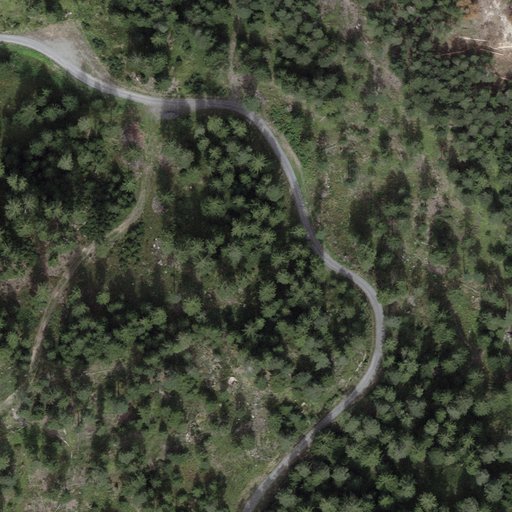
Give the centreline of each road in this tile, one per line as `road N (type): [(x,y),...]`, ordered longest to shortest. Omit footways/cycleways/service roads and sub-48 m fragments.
road 1 (track): [(251,511),(278,469),(375,364),(378,322),(361,285),(310,248),(286,160),(258,116),(228,109)]
road 2 (track): [(148,100),(150,181),(142,211),(59,285),(31,371),(0,408)]
road 3 (track): [(228,109),(148,100),(0,35)]
